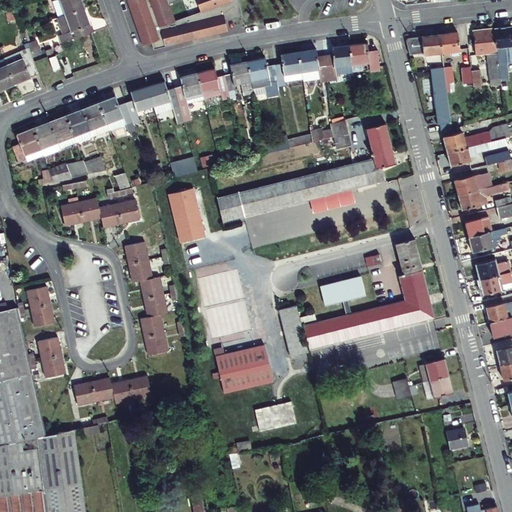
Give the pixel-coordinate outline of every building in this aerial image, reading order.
[(57,19),(84,9),(80,0),(52,0),(53,2),(51,3),(57,19)] [(242,0),(130,0),(146,46),(155,43),(157,49),(223,35),(221,24),(247,19),(243,2),(242,0)] [(61,44),(92,33),(84,9),(57,19),(52,21),(61,44)] [(511,46),(511,30),(511,26),(494,28),(498,52),(502,82),(509,81),(506,63),(505,63),(503,47),(511,46)] [(498,52),(494,28),(474,30),(477,55),(498,52)] [(461,49),(459,31),(440,34),(443,51),(461,49)] [(443,51),(440,34),(422,36),(425,54),(443,51)] [(366,53),(365,44),(347,46),(350,73),(358,72),(357,67),(367,66),(367,69),(377,68),(375,52),(366,53)] [(330,48),(331,57),(323,59),(326,81),(334,80),(333,74),(350,73),(347,46),(330,48)] [(40,75),(31,51),(25,54),(26,58),(6,66),(15,88),(34,80),(33,77),(40,75)] [(317,60),(315,51),(298,54),(302,83),(303,84),(320,81),(320,84),(327,83),(326,81),(323,59),(317,60)] [(302,83),(298,54),(280,57),(282,66),(274,68),(279,90),(286,88),(285,86),(302,83)] [(64,72),(59,60),(52,62),(56,75),(64,72)] [(249,64),(253,84),(254,92),(272,88),(273,95),(280,94),(279,90),(274,68),(268,69),(266,61),(249,64)] [(238,94),(236,88),(253,84),(249,64),(231,68),(234,78),(226,79),(230,95),(238,94)] [(481,78),(480,65),(472,66),(474,79),(481,78)] [(0,93),(15,88),(6,66),(0,68),(0,93)] [(453,122),(445,67),(433,68),(441,124),(453,122)] [(222,91),(224,97),(230,95),(226,79),(220,80),(218,71),(200,75),(205,95),(222,91)] [(190,105),(188,99),(205,95),(200,75),(183,80),(186,89),(178,91),(182,107),(190,105)] [(174,104),(175,109),(182,107),(178,91),(171,93),(168,84),(151,89),(157,108),(174,104)] [(143,120),(141,114),(157,108),(151,89),(134,94),(137,103),(129,106),(134,123),(143,120)] [(207,101),(205,95),(188,99),(190,105),(207,101)] [(127,119),(129,125),(134,123),(129,106),(123,108),(120,100),(103,106),(110,125),(127,119)] [(86,112),(94,132),(110,125),(103,106),(86,112)] [(69,119),(77,139),(94,132),(86,112),(69,119)] [(54,125),(61,144),(77,139),(69,119),(54,125)] [(37,131),(45,151),(61,144),(54,125),(37,131)] [(328,126),(307,129),(307,132),(310,148),(332,142),(328,126)] [(361,132),(370,161),(233,199),(240,222),(380,183),(374,161),(387,157),(379,127),(361,132)] [(32,163),(30,157),(45,151),(37,131),(22,138),(25,146),(17,150),(24,166),(32,163)] [(310,148),(307,132),(284,136),(287,154),(310,148)] [(284,136),(271,139),(275,158),(287,154),(284,136)] [(271,139),(261,141),(265,160),(275,158),(271,139)] [(483,140),(469,144),(471,154),(485,150),(483,140)] [(458,142),(439,147),(443,162),(462,156),(458,142)] [(462,156),(443,162),(446,175),(466,169),(465,163),(472,162),(471,160),(499,152),(498,146),(485,150),(471,154),(462,156)] [(170,161),(174,176),(197,170),(193,156),(170,161)] [(501,158),(481,163),(484,173),(495,170),(504,167),(501,158)] [(82,171),(78,163),(63,168),(69,183),(85,180),(82,171)] [(103,177),(98,164),(82,171),(85,180),(103,177)] [(511,164),(504,167),(495,170),(498,178),(511,173),(511,164)] [(69,183),(63,168),(46,175),(51,187),(69,183)] [(115,174),(120,196),(132,193),(127,172),(115,174)] [(486,181),(476,184),(479,197),(490,194),(486,181)] [(469,184),(450,190),(453,204),(479,197),(476,184),(469,186),(469,184)] [(168,192),(178,242),(205,237),(199,207),(204,206),(200,186),(168,192)] [(479,197),(453,204),(457,218),(482,211),(480,204),(504,198),(502,191),(490,194),(479,197)] [(98,209),(96,198),(60,206),(64,225),(100,217),(102,227),(140,220),(136,201),(98,209)] [(504,205),(492,209),(494,216),(506,213),(504,205)] [(494,216),(492,216),(496,228),(511,223),(511,210),(506,213),(494,216)] [(150,233),(147,225),(133,231),(136,239),(150,233)] [(485,225),(461,231),(465,246),(489,240),(485,225)] [(489,240),(465,246),(469,260),(493,253),(493,250),(498,249),(497,245),(501,244),(499,237),(489,240)] [(427,297),(411,241),(393,246),(401,276),(396,277),(403,303),(349,318),(345,303),(363,298),(358,279),(318,290),(323,309),(341,304),(345,319),(303,330),(309,353),(433,320),(427,297)] [(151,279),(144,243),(126,247),(133,283),(140,281),(147,317),(139,319),(147,354),(167,350),(159,314),(167,313),(159,277),(151,279)] [(379,266),(377,257),(362,261),(365,270),(379,266)] [(490,266),(471,271),(475,286),(505,278),(502,267),(491,270),(490,266)] [(241,331),(251,329),(247,312),(239,278),(226,277),(198,274),(201,289),(201,291),(204,305),(211,304),(224,305),(227,317),(228,310),(241,312),(242,318),(241,331)] [(479,301),(497,296),(496,292),(506,289),(509,288),(507,278),(505,278),(475,286),(479,301)] [(53,324),(45,288),(31,291),(38,327),(53,324)] [(38,327),(31,291),(26,292),(33,328),(38,327)] [(511,316),(509,307),(483,313),(487,328),(511,321),(511,316)] [(16,381),(11,383),(24,437),(46,432),(17,310),(8,312),(9,318),(0,319),(16,381)] [(290,362),(307,357),(294,310),(278,315),(290,362)] [(0,319),(9,318),(8,312),(0,313),(0,442),(12,440),(24,437),(11,383),(16,381),(0,319)] [(511,321),(487,328),(491,343),(511,337),(511,330),(511,329),(511,321)] [(63,374),(55,337),(41,340),(48,377),(63,374)] [(48,377),(41,340),(36,341),(44,378),(48,377)] [(263,346),(214,359),(225,396),(273,382),(263,346)] [(511,349),(494,354),(499,370),(511,366),(511,349)] [(450,392),(442,357),(423,362),(431,396),(450,392)] [(431,396),(423,362),(416,364),(424,398),(431,396)] [(511,366),(499,370),(502,385),(511,382),(511,366)] [(409,394),(404,376),(390,380),(395,397),(409,394)] [(111,386),(110,380),(73,387),(77,406),(114,399),(115,405),(152,398),(148,379),(111,386)] [(290,405),(254,414),(260,434),(295,424),(290,405)] [(70,430),(52,434),(58,486),(78,483),(70,430)] [(465,446),(462,430),(443,434),(447,450),(465,446)] [(367,458),(361,431),(298,444),(304,471),(367,458)] [(46,432),(24,437),(25,440),(31,439),(47,435),(46,432)] [(47,435),(31,439),(38,488),(58,486),(52,434),(47,435)] [(0,445),(0,511),(41,511),(38,488),(31,439),(25,440),(0,445)] [(250,453),(249,445),(235,448),(236,453),(232,454),(233,456),(250,453)] [(81,511),(78,483),(58,486),(61,511),(81,511)] [(41,511),(61,511),(58,486),(38,488),(41,511)] [(204,511),(202,493),(191,495),(193,511),(204,511)]
